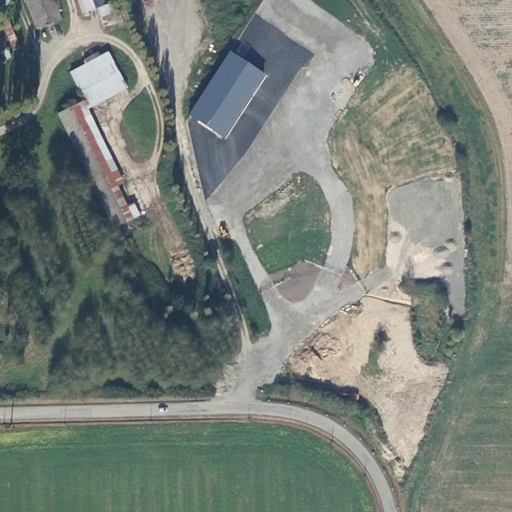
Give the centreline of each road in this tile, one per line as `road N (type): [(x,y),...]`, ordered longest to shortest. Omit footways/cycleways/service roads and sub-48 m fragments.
road 1 (tertiary): [(0,413),(292,413),(345,437),(367,459),(389,511)]
road 2 (track): [(40,56),(82,34),(112,38),(136,57),(161,126),(153,159)]
road 3 (track): [(0,130),(34,108),(42,91),(40,56),(15,0)]
